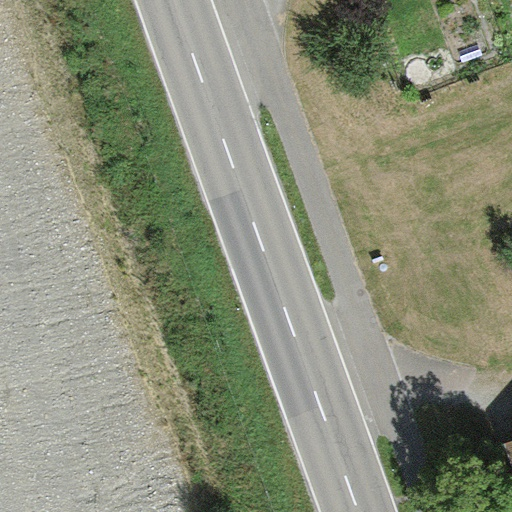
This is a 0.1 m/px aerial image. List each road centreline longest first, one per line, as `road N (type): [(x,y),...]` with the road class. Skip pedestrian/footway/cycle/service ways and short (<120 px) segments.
road 1 (primary): [(173,0),(358,511)]
road 2 (track): [(245,0),(427,511)]
